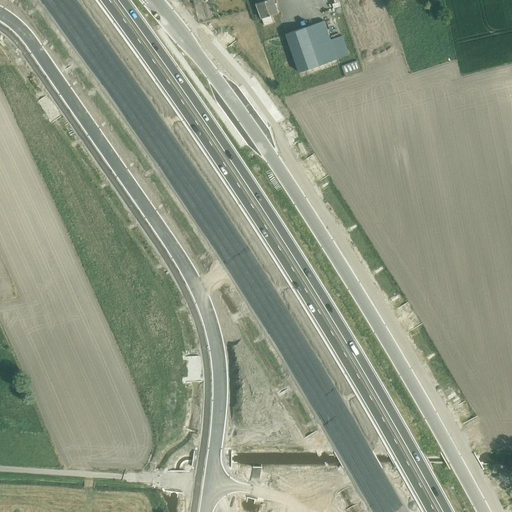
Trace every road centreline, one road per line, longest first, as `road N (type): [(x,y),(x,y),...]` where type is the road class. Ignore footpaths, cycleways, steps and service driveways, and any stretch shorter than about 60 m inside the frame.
road 1 (unclassified): [(484,511),(275,163),(154,0)]
road 2 (motorway): [(58,0),(281,325),(388,511)]
road 3 (motorway): [(440,511),(266,221),(111,0)]
road 4 (residential): [(214,482),(218,352),(199,288),(28,38),(0,12)]
road 5 (unclassified): [(214,482),(0,466)]
